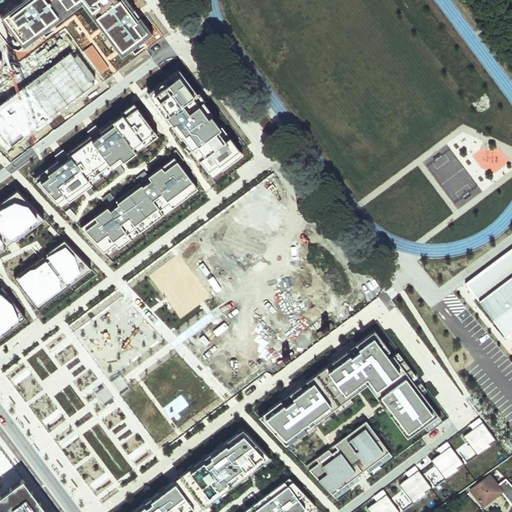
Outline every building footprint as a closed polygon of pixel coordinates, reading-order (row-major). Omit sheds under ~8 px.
[(125,0),(22,0),(0,16),(24,48),(53,26),(82,5),(100,29),(117,52),(120,56),(151,33),(125,0)] [(101,86),(74,52),(0,105),(0,142),(10,153),(101,86)] [(242,154),(178,69),(147,93),(167,119),(199,159),(213,176),(242,154)] [(134,103),(34,179),(61,206),(83,189),(122,159),(156,134),(134,103)] [(108,205),(80,226),(108,255),(198,187),(173,156),(151,173),(108,205)] [(249,194),(258,207),(278,193),(270,180),(249,194)] [(44,218),(17,191),(0,204),(0,336),(26,316),(2,286),(0,287),(0,250),(11,242),(44,218)] [(45,254),(14,277),(38,307),(91,266),(65,239),(45,254)] [(511,248),(467,283),(503,335),(511,328),(511,248)] [(180,318),(211,295),(180,254),(149,276),(180,318)] [(267,317),(324,277),(314,264),(258,304),(267,317)] [(329,277),(317,287),(334,307),(346,297),(329,277)] [(295,305),(309,325),(322,316),(308,296),(295,305)] [(259,416),(285,444),(314,425),(359,393),(369,387),(380,402),(407,438),(438,415),(374,330),(259,416)] [(472,378),(485,369),(476,357),(464,366),(472,378)] [(305,466),(334,493),(389,452),(366,421),(332,446),(305,466)] [(452,444),(466,463),(496,441),(482,422),(452,444)] [(196,511),(270,457),(243,429),(130,511),(196,511)] [(421,468),(435,487),(464,465),(450,446),(421,468)] [(389,492),(403,511),(433,488),(419,469),(389,492)] [(498,486),(490,477),(472,491),(477,497),(474,499),(478,505),(480,505),(482,507),(483,506),(484,507),(503,493),(511,504),(511,485),(506,480),(498,486)] [(243,511),(307,511),(316,506),(290,478),(243,511)] [(47,511),(23,479),(0,496),(0,511),(47,511)] [(362,511),(399,511),(386,494),(362,511)]
